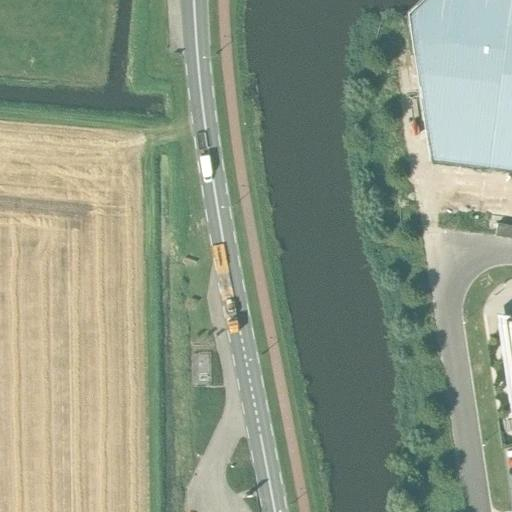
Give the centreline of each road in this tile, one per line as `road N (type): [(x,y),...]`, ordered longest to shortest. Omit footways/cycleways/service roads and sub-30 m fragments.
road 1 (tertiary): [(273,511),(211,173),(193,0)]
road 2 (residential): [(511,251),(468,252),(445,282),(477,511)]
